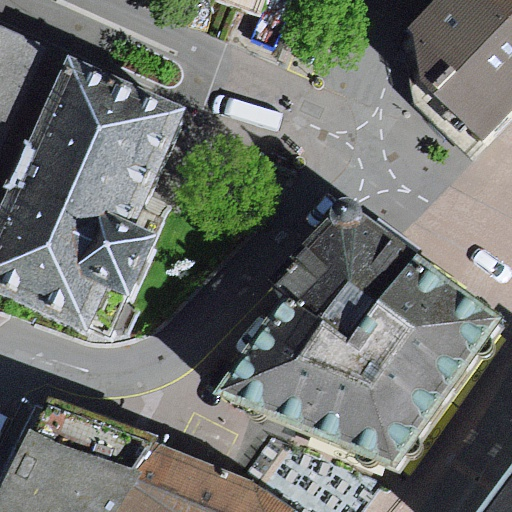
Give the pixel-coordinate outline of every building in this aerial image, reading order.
[(225,0),(249,8),(252,0),(225,0)] [(484,139),(511,108),(511,28),(482,0),(425,0),(404,22),(410,30),(417,76),(484,139)] [(511,0),(482,0),(511,28),(511,0)] [(188,108),(66,54),(0,203),(0,285),(101,331),(118,293),(142,303),(172,236),(138,220),(188,108)] [(328,208),(269,279),(283,289),(344,332),(414,248),(358,206),(357,201),(354,196),(351,193),(346,191),(341,191),(336,192),(332,195),(329,199),(328,203),(328,208)] [(210,388),(400,471),(511,320),(414,248),(344,332),(283,289),(210,388)] [(70,413),(13,511),(291,511),(254,486),(70,413)] [(511,511),(511,471),(480,511),(511,511)]
